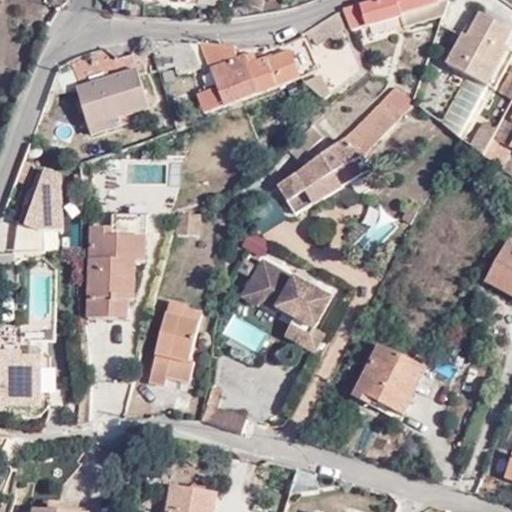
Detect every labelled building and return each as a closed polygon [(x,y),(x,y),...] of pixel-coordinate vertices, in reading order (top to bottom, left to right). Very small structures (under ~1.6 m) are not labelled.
[(264,0),(251,0),(248,10),(260,14),(264,3),(264,0)] [(436,0),(389,0),(359,10),(358,7),(342,13),(351,36),(400,20),(404,30),(441,18),(443,9),(446,0),(445,0),(438,3),(436,0)] [(446,65),(490,87),(511,49),(507,47),(511,36),(511,30),(479,14),(467,37),(463,35),(446,65)] [(343,31),(336,15),(303,36),(306,42),(309,40),(313,49),(328,39),(331,46),(337,42),(334,37),(343,31)] [(408,38),(399,64),(422,71),(431,45),(408,38)] [(217,92),(224,111),(258,98),(246,70),(241,60),(235,62),(232,48),(199,44),(217,92)] [(511,50),(511,49),(490,87),(497,90),(511,58),(511,50)] [(251,55),(241,60),(246,70),(258,98),(301,81),(290,55),(265,64),(264,61),(255,64),(251,55)] [(138,72),(122,77),(126,88),(142,83),(138,72)] [(329,92),(320,73),(301,83),(313,95),(321,97),(329,92)] [(76,92),(91,134),(121,123),(152,113),(142,83),(126,88),(122,77),(76,92)] [(466,126),(482,94),(467,86),(450,118),(466,126)] [(410,101),(395,89),(346,140),(276,190),(285,205),(331,177),(359,159),(357,157),(410,101)] [(205,117),(224,111),(217,92),(198,97),(205,117)] [(121,123),(91,134),(93,143),(124,132),(121,123)] [(320,140),(308,129),(284,151),(295,163),(320,140)] [(511,156),(504,150),(493,164),(502,171),(511,158),(511,156)] [(359,159),(331,177),(339,188),(367,171),(359,159)] [(30,233),(63,232),(62,172),(29,172),(30,233)] [(331,177),(285,205),(292,217),(311,206),(339,188),(331,177)] [(198,237),(199,216),(179,216),(179,237),(198,237)] [(107,231),(85,231),(83,306),(127,307),(133,307),(133,265),(144,266),(144,240),(108,239),(107,231)] [(511,246),(509,245),(488,284),(511,296),(511,246)] [(264,261),(243,297),(259,307),(261,304),(277,313),(280,308),(297,318),(316,329),(333,300),(264,261)] [(83,320),(83,323),(127,325),(127,307),(83,306),(83,319),(83,320)] [(171,306),(168,318),(202,327),(204,319),(187,315),(188,311),(171,306)] [(191,365),(202,327),(168,318),(149,385),(164,389),(167,379),(189,386),(194,366),(191,365)] [(316,329),(297,318),(286,337),(316,354),(327,337),(316,331),(316,329)] [(405,420),(415,399),(401,391),(414,368),(380,350),(352,401),(368,409),(371,403),(405,420)] [(0,411),(38,412),(40,361),(17,361),(17,357),(0,357),(0,411)] [(401,391),(415,399),(427,375),(414,368),(401,391)] [(201,426),(241,438),(246,422),(216,412),(219,400),(208,397),(201,426)] [(165,511),(213,511),(216,498),(169,490),(165,511)]
